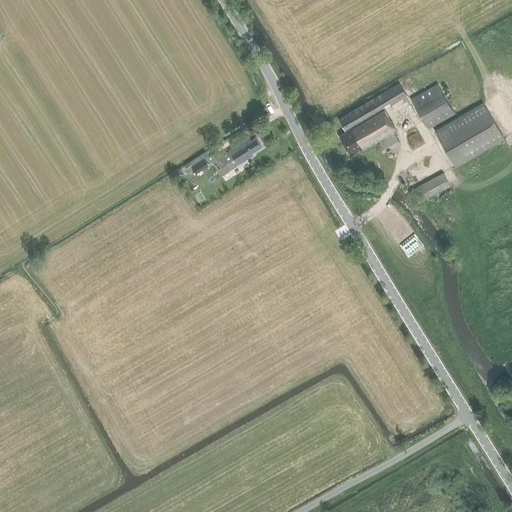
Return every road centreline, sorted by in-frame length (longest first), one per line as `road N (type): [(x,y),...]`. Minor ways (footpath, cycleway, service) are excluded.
road 1 (tertiary): [(467,416),(222,0)]
road 2 (unclassified): [(302,511),(467,416)]
